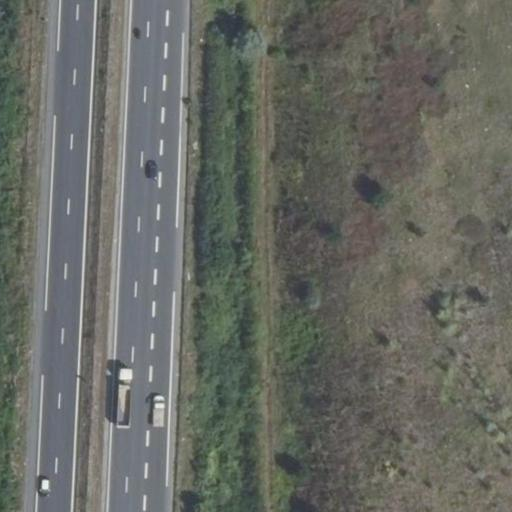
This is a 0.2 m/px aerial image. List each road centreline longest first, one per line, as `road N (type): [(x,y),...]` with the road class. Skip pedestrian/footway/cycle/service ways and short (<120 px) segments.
road 1 (motorway): [(78,0),(54,511)]
road 2 (motorway): [(128,511),(151,0)]
road 3 (track): [(261,0),(272,511)]
